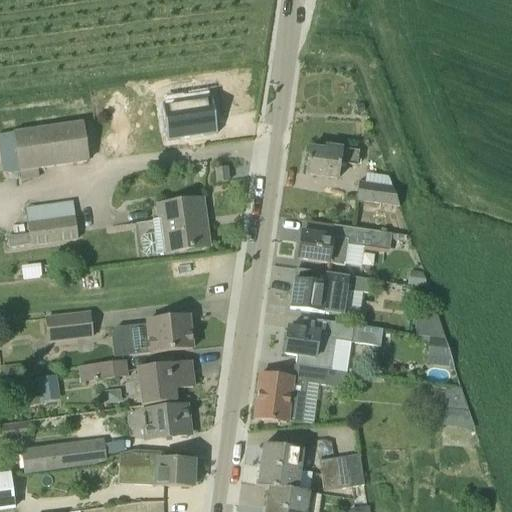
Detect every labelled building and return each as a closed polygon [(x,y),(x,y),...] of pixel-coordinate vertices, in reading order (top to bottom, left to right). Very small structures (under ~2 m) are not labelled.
[(39,179),(37,170),(88,163),(82,123),(13,133),(21,181),(39,179)] [(305,176),(337,180),(339,164),(357,167),(359,153),(326,147),(325,151),(309,149),(305,176)] [(218,184),(228,182),(226,168),(216,170),(218,184)] [(368,172),(367,183),(390,184),(391,173),(368,172)] [(399,208),(392,187),(358,182),(356,201),(399,208)] [(158,207),(160,221),(152,222),(157,255),(177,252),(208,248),(201,200),(158,207)] [(27,223),(28,235),(7,238),(8,249),(30,246),(30,247),(77,241),(74,217),(27,223)] [(387,235),(383,235),(333,227),(332,238),(301,234),(297,261),(328,265),(328,264),(344,267),(347,246),(365,249),(365,248),(385,250),(387,235)] [(309,272),(308,284),(294,282),(290,310),(323,314),(344,317),(347,291),(366,294),(368,281),(337,276),(309,272)] [(427,288),(423,274),(422,274),(410,272),(408,286),(427,288)] [(435,313),(427,312),(426,326),(416,325),(415,337),(428,338),(445,340),(435,313)] [(45,319),(47,343),(93,338),(90,314),(45,319)] [(145,322),(146,326),(125,328),(129,356),(149,354),(149,355),(192,350),(188,318),(145,322)] [(295,367),(299,367),(330,372),(335,342),(381,350),(383,332),(333,324),(331,336),(319,334),(319,333),(288,329),(284,355),(297,357),(295,367)] [(428,338),(428,342),(426,358),(452,361),(445,340),(428,338)] [(123,363),(80,368),(82,384),(126,379),(123,363)] [(190,363),(136,370),(140,408),(175,403),(174,391),(193,389),(190,363)] [(285,424),(286,422),(302,424),(307,385),(344,390),(346,375),(330,372),(299,367),(297,380),(261,376),(255,420),(285,424)] [(37,379),(40,403),(58,400),(55,376),(37,379)] [(474,430),(461,391),(445,389),(440,426),(474,430)] [(190,435),(186,408),(148,412),(150,427),(142,428),(144,441),(190,435)] [(0,429),(2,441),(33,437),(32,424),(0,429)] [(93,442),(35,450),(38,473),(96,466),(93,442)] [(260,466),(300,472),(303,452),(263,446),(260,466)] [(345,457),(346,458),(349,489),(363,487),(358,456),(345,457)] [(346,458),(333,460),(338,490),(349,489),(346,458)] [(338,490),(333,460),(320,462),(324,492),(338,490)] [(192,489),(193,463),(156,462),(156,466),(143,466),(142,504),(180,499),(181,488),(192,489)] [(297,493),(297,492),(300,472),(260,466),(257,488),(269,489),(297,493)] [(0,511),(14,510),(10,473),(0,474),(0,511)] [(266,509),(288,511),(317,511),(320,496),(297,492),(297,493),(269,489),(266,509)]
